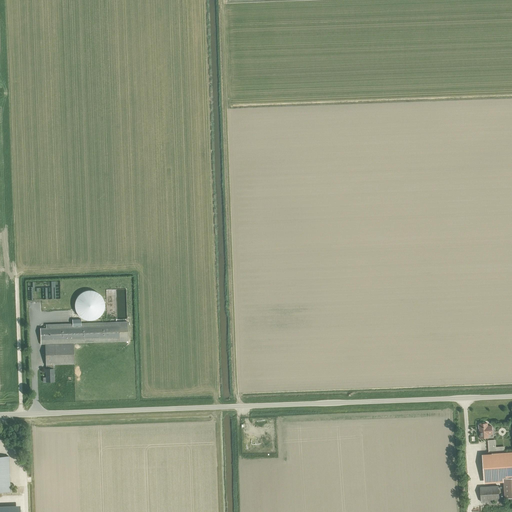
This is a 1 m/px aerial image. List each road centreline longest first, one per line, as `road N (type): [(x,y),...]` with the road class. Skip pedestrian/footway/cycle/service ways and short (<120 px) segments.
road 1 (unclassified): [(0,415),(511,396)]
road 2 (track): [(238,406),(221,0)]
road 3 (track): [(16,278),(21,414)]
